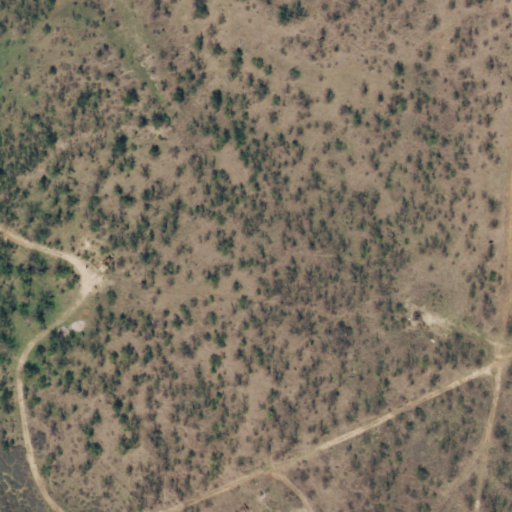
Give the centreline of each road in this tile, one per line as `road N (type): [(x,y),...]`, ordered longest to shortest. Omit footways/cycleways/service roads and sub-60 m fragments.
road 1 (residential): [(511,352),(173,511)]
road 2 (residential): [(47,511),(25,459),(16,373),(81,304),(77,280),(64,265),(0,240)]
